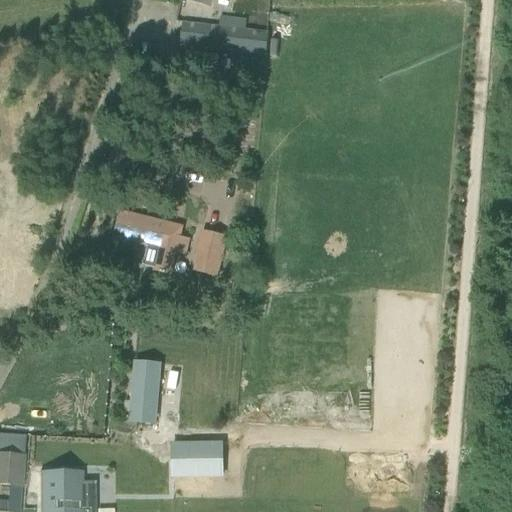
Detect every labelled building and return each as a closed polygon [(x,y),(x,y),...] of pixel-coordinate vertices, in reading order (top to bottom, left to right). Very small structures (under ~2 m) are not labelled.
[(244,31),(246,22),(219,18),(218,27),(182,23),(179,45),(264,57),(267,34),(244,31)] [(120,212),(113,239),(158,250),(153,271),(159,273),(158,274),(165,275),(165,274),(170,275),(176,254),(184,256),(188,239),(180,237),(182,228),(120,212)] [(217,277),(226,238),(201,232),(192,271),(217,277)] [(129,414),(129,423),(154,425),(160,365),(141,364),(134,363),(129,414)] [(220,479),(221,479),(220,444),(192,445),(172,445),(172,479),(220,479)] [(22,463),(22,458),(0,456),(0,486),(22,488),(24,463),(22,463)] [(40,476),(39,476),(39,506),(38,511),(94,511),(91,511),(90,511),(90,504),(90,500),(80,500),(80,487),(80,483),(79,483),(79,476),(72,476),(64,476),(40,476)]
